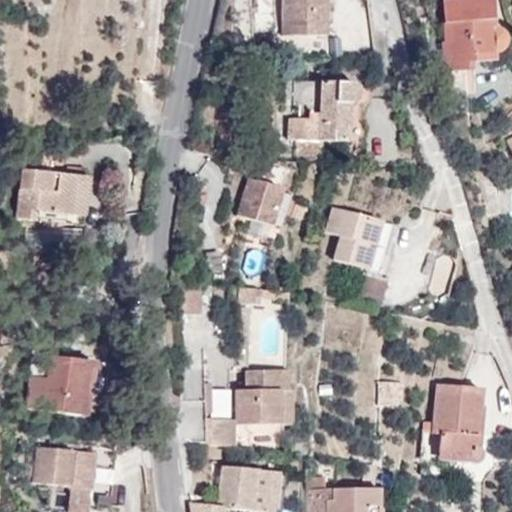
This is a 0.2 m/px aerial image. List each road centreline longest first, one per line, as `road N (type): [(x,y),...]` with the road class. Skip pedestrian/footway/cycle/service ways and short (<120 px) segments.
road 1 (residential): [(171,511),(150,291),(200,0)]
road 2 (residential): [(383,0),(403,83),(449,179),(511,379)]
